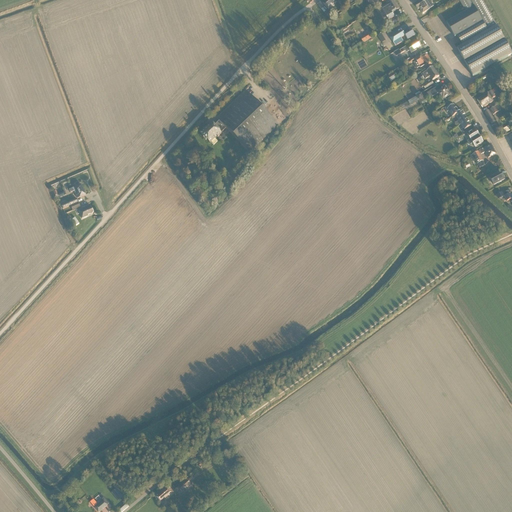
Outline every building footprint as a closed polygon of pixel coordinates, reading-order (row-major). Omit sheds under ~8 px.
[(336,2),(334,0),(326,0),(323,3),(328,9),(336,2)] [(433,7),(430,1),(429,0),(425,0),(424,1),(423,0),(422,0),(419,2),(419,3),(415,6),(418,10),(419,9),(423,14),(429,10),(429,9),(433,7)] [(511,54),(511,53),(481,0),(458,0),(466,12),(447,23),(455,37),(457,36),(462,45),(467,43),(457,49),(473,77),(511,54)] [(381,8),(388,20),(394,17),(392,14),(398,10),(393,1),(388,4),(381,8)] [(346,33),(348,37),(356,33),(354,29),(346,33)] [(415,35),(411,30),(404,34),(402,31),(390,38),(395,46),(403,41),(402,39),(403,39),(402,37),(405,35),(407,40),(415,35)] [(371,38),(369,34),(361,39),(363,43),(371,38)] [(421,46),(418,41),(416,43),(415,41),(400,51),(402,54),(408,49),(411,53),(417,50),(416,49),(421,46)] [(398,52),(393,55),(397,61),(402,58),(398,52)] [(416,61),(413,63),(417,69),(420,67),(420,68),(425,65),(426,68),(432,64),(427,55),(422,58),(420,55),(414,58),(416,61)] [(425,72),(425,71),(422,72),(427,79),(431,77),(433,80),(439,77),(433,67),(429,70),(431,72),(430,73),(428,70),(425,72)] [(388,76),(391,81),(396,78),(393,73),(388,76)] [(424,79),(421,75),(415,78),(418,83),(424,79)] [(440,97),(442,101),(446,99),(445,98),(450,94),(445,86),(439,90),(437,87),(429,92),(433,97),(439,93),(441,97),(440,97)] [(226,128),(240,143),(249,153),(278,125),(245,91),(216,118),(219,121),(214,126),(211,123),(208,126),(200,134),(209,144),(211,142),(213,145),(217,141),(215,139),(221,134),(221,133),(226,128)] [(495,97),(491,91),(488,93),(477,101),(482,109),(493,101),(492,99),(495,97)] [(408,102),(409,105),(418,99),(416,96),(408,102)] [(502,109),(499,104),(495,107),(485,113),(491,124),(496,121),(493,115),(500,111),(500,110),(502,109)] [(455,115),(458,113),(458,112),(454,105),(448,109),(447,107),(444,109),(446,112),(448,111),(452,117),(455,115)] [(460,122),(466,118),(462,110),(458,112),(458,113),(455,115),(459,121),(457,122),(459,126),(461,124),(460,122)] [(460,122),(461,124),(463,128),(461,129),(464,133),(466,132),(465,130),(471,126),(466,118),(460,122)] [(468,143),(479,136),(476,130),(467,135),(470,139),(467,141),(468,143)] [(479,136),(468,143),(469,145),(473,143),(475,148),(483,142),(479,136)] [(496,154),(491,145),(483,149),(488,158),(491,157),(496,154)] [(477,164),(483,161),(478,152),(472,155),(477,164)] [(494,185),(504,180),(501,173),(490,179),(494,185)] [(85,195),(81,185),(74,188),(69,190),(70,193),(74,191),(77,199),(79,198),(85,195)] [(76,199),(68,202),(61,205),(63,209),(78,202),(76,199)] [(78,203),(70,206),(73,211),(80,208),(78,203)] [(93,213),(90,206),(79,211),(82,219),(88,216),(88,215),(93,213)] [(190,485),(185,480),(178,487),(182,492),(190,485)] [(168,495),(169,496),(173,492),(169,487),(167,489),(166,487),(161,491),(157,495),(157,496),(156,497),(160,501),(164,498),(165,498),(168,495)] [(117,501),(122,498),(116,489),(111,493),(117,501)] [(109,503),(106,500),(101,493),(98,495),(102,500),(103,500),(107,505),(109,503)] [(100,511),(108,506),(107,505),(103,500),(102,500),(94,507),(98,511),(100,511)]
